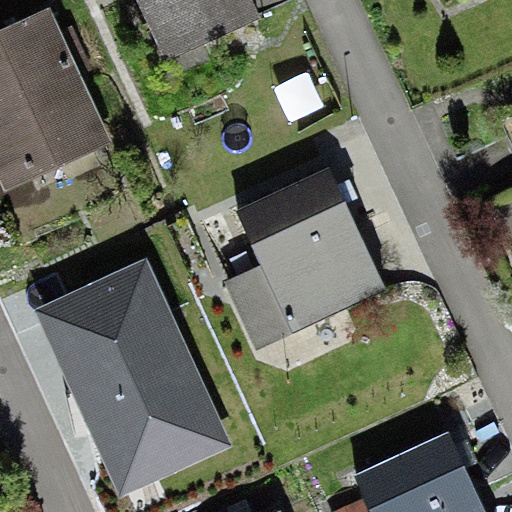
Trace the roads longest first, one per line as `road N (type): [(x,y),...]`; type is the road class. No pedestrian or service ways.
road 1 (residential): [(331,0),(511,400)]
road 2 (residential): [(0,377),(61,511)]
